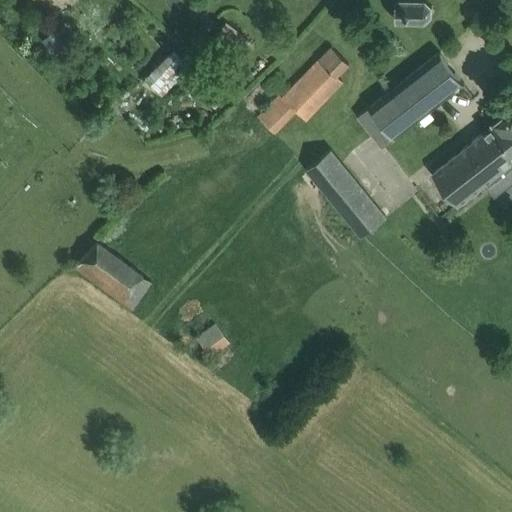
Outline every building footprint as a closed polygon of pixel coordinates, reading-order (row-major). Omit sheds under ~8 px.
[(395,0),(396,9),(395,20),(424,20),(424,22),(426,21),(426,20),(431,15),(432,16),(433,14),(433,6),(433,4),(431,5),(426,0),(395,0)] [(63,21),(41,38),(55,56),(77,38),(63,21)] [(239,31),(225,22),(214,38),(228,48),(239,31)] [(145,77),(161,93),(189,64),(173,48),(145,77)] [(359,113),(385,144),(465,82),(464,81),(441,51),(440,50),(359,113)] [(338,75),(338,74),(319,58),(282,96),(279,93),(258,115),(276,132),(297,110),(307,119),(344,81),(338,75)] [(494,123),(434,170),(459,202),(501,170),(511,182),(511,181),(511,105),(492,121),(494,123)] [(307,167),(307,168),(364,238),(365,237),(391,217),(334,146),(307,167)] [(95,239),(74,267),(129,309),(150,281),(95,239)] [(215,322),(195,337),(209,356),(229,341),(215,322)]
